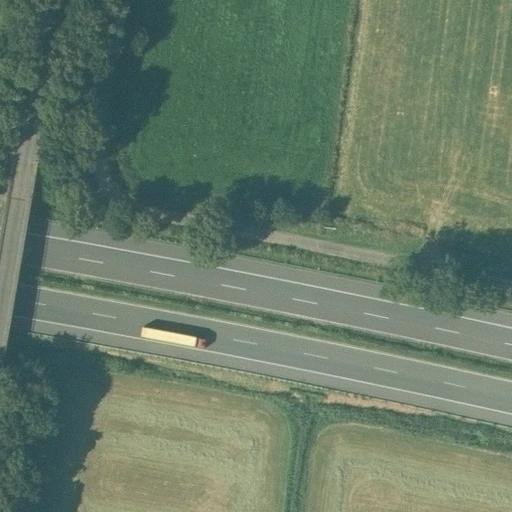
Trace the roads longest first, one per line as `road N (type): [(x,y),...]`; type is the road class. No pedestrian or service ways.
road 1 (unclassified): [(120,0),(99,170),(116,200),(332,236),(511,278)]
road 2 (motorway): [(511,337),(0,236)]
road 3 (motorway): [(0,292),(511,391)]
road 4 (unclassified): [(52,0),(0,287)]
